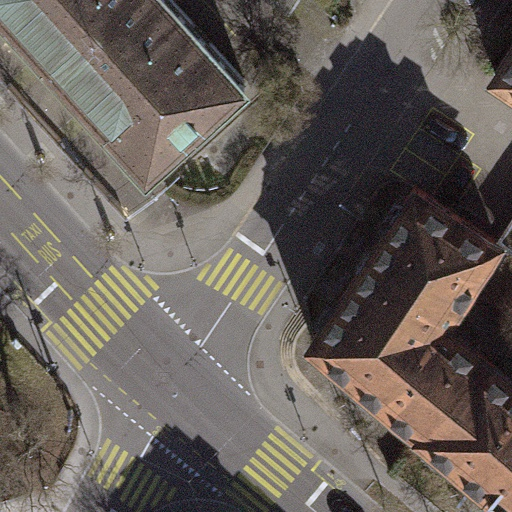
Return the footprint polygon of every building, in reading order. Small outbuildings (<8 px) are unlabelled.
[(0,0),(0,9),(144,169),(246,76),(176,0),(0,0)] [(511,46),(496,69),(511,79),(511,46)] [(421,430),(483,357),(444,318),(497,242),(413,186),(305,337),(421,430)] [(511,307),(511,253),(508,251),(480,294),(509,313),(511,307)] [(511,506),(511,380),(483,357),(421,430),(511,506)]
